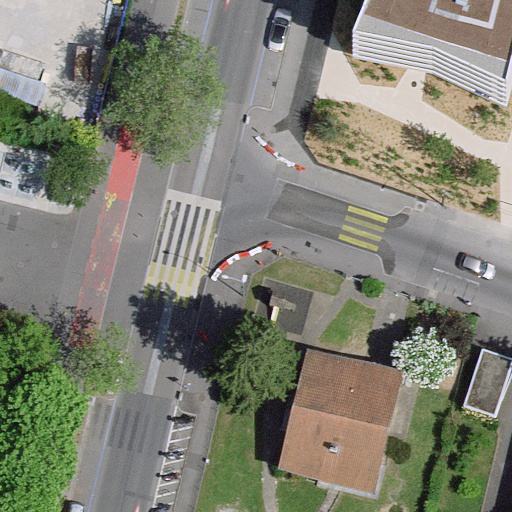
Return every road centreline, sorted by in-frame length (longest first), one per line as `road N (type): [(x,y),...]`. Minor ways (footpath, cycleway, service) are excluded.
road 1 (tertiary): [(201,174),(119,511)]
road 2 (residential): [(201,174),(511,279)]
road 3 (tertiary): [(244,0),(201,174)]
